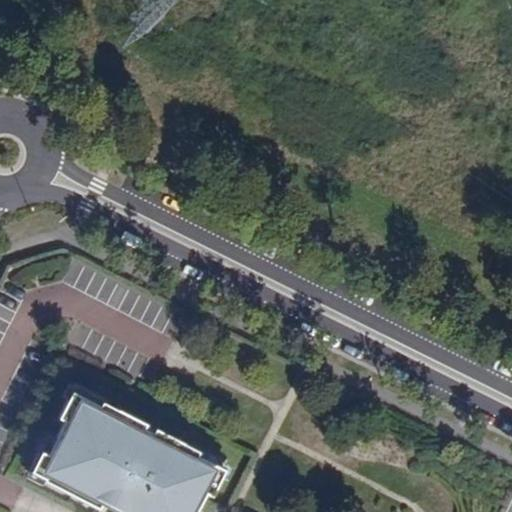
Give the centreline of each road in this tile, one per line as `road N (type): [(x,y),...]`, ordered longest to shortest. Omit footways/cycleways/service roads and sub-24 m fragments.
road 1 (residential): [(511,406),(201,248)]
road 2 (unknown): [(0,368),(24,321),(57,308),(153,351)]
road 3 (residential): [(24,188),(201,248)]
road 4 (residential): [(201,248),(45,153)]
